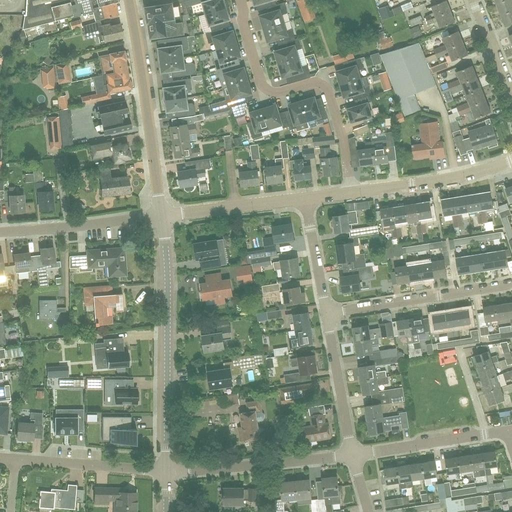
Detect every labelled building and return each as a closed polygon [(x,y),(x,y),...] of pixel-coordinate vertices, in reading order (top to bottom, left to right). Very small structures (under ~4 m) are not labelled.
[(74,0),(27,0),(26,15),(25,15),(22,30),(22,31),(35,27),(35,26),(55,22),(52,11),(75,5),(74,0)] [(92,9),(115,3),(118,2),(117,0),(74,0),(75,5),(52,11),(55,22),(92,12),(93,12),(92,9)] [(185,2),(192,0),(178,0),(179,4),(181,3),(184,15),(189,14),(185,2)] [(201,0),(206,15),(228,8),(226,1),(224,2),(223,0),(201,0)] [(270,7),(279,5),(277,0),(250,0),(251,2),(253,1),(255,6),(263,3),(265,4),(266,9),(270,7)] [(296,0),(305,22),(316,18),(308,0),(296,0)] [(317,0),(322,9),(330,5),(327,0),(317,0)] [(511,0),(506,0),(496,4),(501,15),(511,10),(511,0)] [(427,21),(450,11),(446,1),(432,6),(434,13),(430,15),(430,16),(426,18),(427,21)] [(145,8),(145,12),(147,23),(148,23),(149,29),(148,30),(148,31),(148,32),(149,33),(149,34),(150,35),(150,38),(166,36),(166,35),(183,33),(181,17),(174,18),(171,2),(165,3),(164,3),(164,4),(164,5),(152,6),(151,5),(150,5),(146,6),(145,8)] [(92,12),(95,21),(118,15),(115,3),(92,9),(93,12),(92,12)] [(264,29),(284,23),(282,15),(287,14),(284,3),(279,5),(270,7),(271,13),(260,16),(264,29)] [(228,8),(206,15),(211,32),(220,29),(222,29),(221,24),(222,22),(230,20),(228,15),(230,15),(228,8)] [(511,10),(501,15),(505,26),(511,23),(511,10)] [(440,28),(455,22),(450,11),(427,21),(428,24),(433,22),(433,23),(437,21),(440,28)] [(412,27),(415,26),(423,22),(421,16),(409,20),(412,27)] [(79,20),(70,23),(72,29),(81,27),(79,20)] [(83,27),(85,37),(90,36),(91,38),(103,35),(105,42),(123,38),(120,25),(110,27),(109,25),(99,27),(98,23),(83,27)] [(285,43),(295,40),(292,30),(286,31),(284,23),(264,29),(268,42),(277,40),(278,45),(285,43)] [(423,35),(420,26),(410,30),(414,39),(423,35)] [(35,27),(22,31),(13,48),(28,43),(26,36),(30,35),(30,33),(36,31),(35,27)] [(217,50),(237,44),(233,31),(222,35),(220,29),(211,32),(206,34),(209,44),(215,42),(217,50)] [(435,54),(463,43),(459,31),(443,37),(446,45),(434,50),(435,54)] [(391,37),(380,41),(383,49),(394,45),(391,37)] [(183,58),(182,52),(187,51),(189,48),(187,39),(168,42),(168,46),(167,48),(159,49),(160,54),(157,54),(158,61),(183,58)] [(299,39),(295,40),(285,43),(278,45),(280,50),(275,52),(279,65),(299,59),(296,51),(302,49),(299,39)] [(419,42),(379,55),(404,116),(420,110),(414,94),(436,85),(427,63),(425,58),(419,42)] [(425,58),(427,63),(437,59),(437,58),(449,54),(452,61),(468,55),(463,43),(435,54),(425,58)] [(217,70),(231,66),(230,61),(241,57),(237,44),(217,50),(220,58),(214,60),(217,70)] [(103,75),(127,70),(125,60),(126,60),(126,59),(128,57),(127,54),(125,52),(124,51),(106,55),(108,69),(102,70),(103,75)] [(309,57),(311,64),(323,61),(321,53),(309,57)] [(346,54),(333,58),(336,65),(348,61),(346,54)] [(183,58),(158,61),(159,68),(161,68),(162,73),(170,72),(172,73),(173,78),(196,74),(195,65),(193,63),(184,65),(183,58)] [(340,85),(360,79),(358,71),(364,69),(360,58),(344,63),(345,69),(336,72),(340,85)] [(299,59),(279,65),(283,78),(292,75),(294,83),(311,78),(307,65),(301,67),(299,59)] [(72,81),(68,62),(55,65),(58,84),(72,81)] [(433,74),(448,68),(446,62),(431,68),(433,74)] [(228,87),(248,81),(244,68),(233,71),(231,66),(217,70),(220,81),(226,79),(228,87)] [(449,88),(477,77),(472,66),(457,72),(460,80),(448,85),(449,88)] [(132,82),(130,81),(130,80),(129,80),(127,70),(103,75),(105,85),(104,85),(106,92),(82,98),(83,105),(111,99),(110,93),(131,89),(131,88),(133,86),(132,82)] [(357,100),(369,97),(372,96),(366,77),(360,79),(340,85),(344,98),(356,95),(357,100)] [(444,97),(457,92),(463,89),(466,95),(482,89),(477,77),(449,88),(449,89),(442,92),(444,97)] [(163,101),(187,97),(186,91),(191,91),(192,88),(191,79),(173,81),(174,86),(173,88),(164,89),(165,94),(164,94),(163,101)] [(211,105),(213,112),(232,106),(242,103),(241,98),(252,94),(248,81),(228,87),(231,96),(225,98),(226,100),(211,105)] [(482,89),(466,95),(469,103),(457,108),(458,112),(486,101),(482,89)] [(163,101),(166,108),(167,108),(168,113),(176,111),(177,113),(178,117),(196,115),(195,105),(192,104),(188,104),(187,97),(163,101)] [(324,107),(318,109),(315,97),(302,101),(308,121),(316,119),(318,125),(328,121),(324,107)] [(357,100),(359,106),(348,109),(352,123),(372,117),(368,103),(371,102),(369,97),(357,100)] [(98,108),(102,121),(105,135),(132,128),(129,117),(127,118),(126,115),(126,113),(128,112),(125,101),(98,108)] [(308,121),(302,101),(289,105),(290,111),(285,112),(286,115),(287,118),(289,127),(290,130),(296,129),(295,125),(308,121)] [(486,101),(458,112),(460,116),(472,111),(475,118),(491,112),(486,101)] [(263,109),(269,129),(282,125),(283,129),(289,127),(287,118),(286,115),(285,112),(279,114),(276,105),(263,109)] [(233,115),(231,108),(203,114),(204,118),(228,113),(229,116),(233,115)] [(246,115),(244,109),(234,112),(236,118),(246,115)] [(269,129),(263,109),(250,113),(253,122),(248,123),(253,139),(263,136),(261,132),(269,129)] [(72,117),(70,110),(59,112),(64,152),(75,149),(73,141),(74,141),(72,133),(73,133),(72,126),(73,125),(71,118),(72,117)] [(434,159),(444,157),(442,141),(439,142),(436,122),(420,124),(422,144),(412,145),(414,159),(434,156),(434,159)] [(174,144),(190,141),(188,134),(196,133),(195,124),(187,125),(187,124),(171,127),(174,144)] [(327,136),(333,135),(331,124),(325,125),(327,136)] [(356,137),(371,132),(368,125),(353,130),(356,137)] [(474,149),(497,142),(492,125),(469,132),(474,149)] [(453,134),(458,149),(466,147),(461,131),(453,134)] [(386,140),(372,142),(373,148),(375,163),(388,162),(387,147),(394,146),(392,132),(385,133),(386,140)] [(314,146),(334,144),(333,136),(313,138),(314,146)] [(191,149),(190,141),(174,144),(176,157),(183,156),(183,158),(200,155),(199,148),(191,149)] [(127,150),(125,143),(111,147),(110,142),(90,147),(93,160),(112,155),(115,163),(124,161),(124,160),(130,158),(128,150),(127,150)] [(375,163),(373,148),(372,142),(365,143),(366,149),(359,150),(350,151),(351,159),(360,158),(361,165),(375,163)] [(252,160),(260,159),(258,145),(251,146),(252,160)] [(304,150),(305,160),(315,158),(314,149),(304,150)] [(325,176),(338,174),(336,157),(330,158),(329,150),(321,151),(322,159),(320,159),(321,167),(324,167),(325,176)] [(283,158),(275,159),(276,167),(266,168),(268,183),(283,181),(281,168),(284,168),(283,158)] [(195,170),(178,172),(180,186),(184,185),(185,190),(187,192),(192,191),(194,189),(193,184),(197,183),(196,177),(205,176),(204,169),(210,168),(209,159),(194,161),(195,170)] [(295,179),(311,177),(310,166),(306,166),(305,162),(302,163),(302,159),(289,161),(290,168),(294,168),(295,179)] [(242,186),(259,184),(257,170),(256,170),(255,161),(248,162),(249,171),(240,173),(242,186)] [(103,195),(128,192),(127,177),(110,179),(108,168),(97,169),(98,175),(101,175),(103,195)] [(35,193),(38,193),(39,211),(54,210),(52,191),(44,192),(43,182),(34,183),(35,193)] [(10,213),(25,212),(24,195),(15,196),(14,187),(9,188),(10,196),(9,196),(10,213)] [(478,193),(483,223),(488,222),(485,209),(493,208),(490,191),(478,193)] [(466,195),(469,212),(474,211),(475,216),(477,216),(479,224),(483,223),(478,193),(466,195)] [(466,195),(454,197),(459,227),(463,226),(461,213),(469,212),(466,195)] [(459,227),(454,197),(441,199),(444,216),(452,214),(454,228),(459,227)] [(417,203),(422,233),(426,232),(424,219),(432,218),(429,201),(417,203)] [(417,203),(404,205),(407,222),(414,221),(414,226),(416,226),(419,242),(423,241),(422,233),(417,203)] [(407,222),(404,205),(392,207),(395,224),(396,229),(397,237),(402,236),(400,223),(407,222)] [(395,224),(392,207),(380,209),(381,214),(382,224),(383,226),(384,231),(392,230),(393,238),(394,238),(397,237),(396,229),(395,224)] [(505,229),(511,227),(507,217),(511,215),(509,209),(499,213),(505,229)] [(332,216),(334,233),(349,231),(348,224),(357,223),(356,211),(346,212),(346,214),(332,216)] [(293,240),(291,224),(273,227),(274,237),(264,239),(266,257),(270,256),(276,255),(274,244),(295,241),(294,240),(293,240)] [(361,236),(377,233),(376,226),(360,228),(361,236)] [(490,234),(491,240),(502,238),(505,237),(503,232),(501,233),(490,234)] [(478,236),(480,246),(483,246),(483,242),(491,240),(490,234),(478,236)] [(354,268),(365,266),(363,254),(354,255),(352,246),(354,245),(355,244),(356,242),(355,236),(346,238),(347,244),(336,245),(339,262),(353,260),(354,268)] [(478,236),(466,238),(467,245),(479,243),(479,246),(480,246),(478,236)] [(467,245),(466,238),(449,241),(450,250),(455,249),(455,247),(467,245)] [(222,240),(216,241),(193,244),(196,260),(198,259),(200,269),(226,265),(222,240)] [(429,244),(430,250),(442,248),(442,251),(447,251),(445,241),(429,244)] [(417,246),(418,252),(430,250),(429,244),(417,246)] [(388,257),(406,254),(405,248),(402,248),(402,245),(386,247),(386,249),(387,257),(388,257)] [(405,248),(406,254),(418,252),(417,246),(405,248)] [(53,248),(40,249),(42,260),(36,261),(37,272),(39,288),(48,287),(45,264),(55,263),(53,248)] [(388,262),(387,257),(386,249),(379,250),(381,263),(388,262)] [(124,266),(125,266),(124,250),(88,253),(88,258),(78,258),(79,273),(93,272),(92,267),(110,265),(110,276),(125,275),(124,266)] [(493,252),(495,269),(508,267),(505,250),(493,252)] [(481,254),(483,271),(495,269),(493,252),(481,254)] [(10,276),(9,267),(3,268),(1,254),(0,254),(0,277),(4,277),(10,276)] [(36,261),(30,262),(29,254),(14,255),(15,266),(9,267),(10,276),(11,291),(17,290),(16,280),(17,280),(16,274),(37,272),(36,261)] [(468,256),(471,272),(483,271),(481,254),(468,256)] [(272,265),(270,256),(266,257),(253,259),(250,259),(251,263),(252,263),(254,273),(262,272),(261,267),(272,265)] [(459,274),(471,272),(468,256),(456,257),(459,274)] [(431,258),(432,262),(434,278),(446,277),(444,260),(437,261),(437,257),(431,258)] [(296,258),(288,259),(281,261),(273,263),(274,270),(282,269),(283,277),(298,274),(296,258)] [(420,263),(422,280),(434,278),(432,262),(420,263)] [(420,263),(407,265),(410,282),(422,280),(420,263)] [(410,282),(407,265),(395,267),(398,284),(410,282)] [(244,283),(252,282),(250,266),(236,268),(237,279),(243,278),(244,283)] [(365,266),(354,268),(354,269),(359,268),(360,274),(341,277),(343,292),(360,290),(359,280),(373,278),(371,266),(365,266)] [(214,298),(215,305),(225,303),(224,297),(232,295),(230,280),(221,281),(220,274),(205,276),(206,281),(209,280),(209,283),(200,285),(203,300),(214,298)] [(266,284),(265,275),(257,276),(258,285),(266,284)] [(279,284),(262,286),(264,293),(280,291),(279,284)] [(112,287),(100,288),(84,289),(85,303),(93,303),(94,326),(110,325),(110,317),(104,317),(103,306),(115,305),(115,311),(123,310),(122,294),(112,295),(112,287)] [(285,304),(288,304),(305,301),(303,293),(300,293),(299,287),(283,290),(285,304)] [(61,320),(61,312),(57,312),(57,300),(39,301),(39,320),(61,320)] [(495,306),(498,320),(510,318),(508,304),(495,306)] [(483,308),(486,326),(491,325),(490,321),(498,320),(495,306),(483,308)] [(283,317),(281,310),(267,312),(268,320),(283,317)] [(456,312),(458,326),(471,324),(468,310),(456,312)] [(445,314),(447,328),(458,326),(456,312),(445,314)] [(296,330),(309,328),(307,313),(294,315),(294,314),(285,315),(287,323),(295,322),(296,330)] [(434,330),(447,328),(445,314),(432,315),(434,330)] [(409,319),(413,344),(419,343),(418,334),(424,333),(422,317),(409,319)] [(413,344),(409,319),(396,321),(399,337),(406,336),(407,345),(413,344)] [(392,322),(376,324),(377,331),(369,332),(368,326),(352,328),(354,342),(387,337),(387,339),(395,338),(392,322)] [(228,327),(218,328),(217,328),(218,334),(202,336),(204,348),(205,347),(206,351),(224,349),(222,340),(231,339),(230,327),(228,327)] [(299,345),(311,343),(309,328),(296,330),(297,338),(289,339),(290,348),(299,346),(299,345)] [(460,339),(461,346),(480,343),(478,330),(470,331),(472,338),(460,339)] [(511,337),(511,331),(500,333),(501,339),(511,337)] [(488,335),(489,341),(501,339),(500,333),(488,335)] [(387,337),(354,342),(356,356),(372,353),(371,346),(379,345),(378,340),(387,339),(387,337)] [(94,343),(95,356),(106,355),(107,368),(129,367),(128,353),(124,353),(121,353),(120,345),(117,345),(117,338),(103,339),(103,343),(94,343)] [(449,341),(450,348),(461,346),(460,339),(449,341)] [(438,350),(450,348),(449,341),(437,343),(438,350)] [(505,359),(511,357),(507,342),(500,344),(503,353),(505,359)] [(273,349),(275,357),(289,354),(288,347),(273,349)] [(397,355),(396,349),(381,351),(382,358),(397,355)] [(9,358),(20,358),(20,350),(9,350),(9,358)] [(473,356),(477,368),(492,364),(498,362),(496,356),(490,357),(488,351),(473,356)] [(253,355),(241,357),(242,365),(244,365),(244,364),(254,363),(253,355)] [(301,374),(316,372),(313,355),(297,357),(297,358),(290,359),(291,367),(299,366),(301,374)] [(397,355),(382,358),(383,365),(398,362),(397,355)] [(241,374),(240,370),(239,360),(223,363),(224,370),(208,372),(210,388),(232,385),(231,376),(241,374)] [(492,364),(477,368),(481,380),(496,376),(492,364)] [(358,367),(360,381),(386,377),(385,371),(375,373),(374,365),(358,367)] [(60,376),(59,368),(47,369),(48,377),(60,376)] [(3,372),(0,372),(0,401),(11,401),(9,385),(0,386),(0,379),(3,379),(3,372)] [(285,383),(300,380),(299,372),(284,374),(285,383)] [(483,386),(485,392),(500,388),(496,376),(481,380),(480,382),(481,386),(483,386)] [(377,385),(389,384),(388,377),(386,377),(360,381),(363,395),(378,392),(377,385)] [(87,379),(87,388),(101,388),(101,379),(87,379)] [(67,380),(67,388),(81,388),(81,380),(67,380)] [(112,394),(112,405),(124,405),(124,403),(136,403),(136,401),(138,401),(138,394),(138,392),(136,392),(136,390),(122,389),(122,380),(105,380),(105,394),(112,394)] [(312,384),(280,389),(281,397),(282,404),(300,401),(300,402),(308,400),(306,392),(314,391),(312,384)] [(403,388),(387,390),(388,397),(404,395),(403,388)] [(500,388),(485,392),(489,404),(504,400),(500,388)] [(239,393),(221,396),(223,407),(241,404),(239,393)] [(404,395),(388,397),(389,404),(405,401),(404,395)] [(259,437),(257,421),(262,420),(264,418),(263,414),(261,412),(259,401),(247,403),(248,412),(241,413),(243,431),(239,431),(240,441),(253,439),(254,448),(265,446),(264,436),(259,437)] [(367,420),(382,418),(380,404),(365,407),(367,420)] [(0,408),(0,433),(6,434),(8,409),(0,408)] [(83,409),(71,409),(71,418),(55,418),(55,423),(53,423),(53,432),(55,432),(55,434),(77,434),(77,428),(83,428),(83,409)] [(369,434),(370,434),(370,436),(378,435),(377,433),(385,432),(384,427),(401,424),(402,429),(408,428),(406,412),(399,413),(399,415),(382,418),(367,420),(369,434)] [(42,427),(43,414),(30,413),(30,424),(18,423),(17,439),(18,439),(18,442),(26,442),(26,440),(33,440),(34,426),(42,427)] [(324,424),(323,415),(310,417),(311,426),(300,428),(303,443),(329,438),(327,423),(324,424)] [(102,430),(109,430),(109,443),(136,445),(136,429),(127,429),(127,417),(102,417),(102,430)] [(482,453),(486,476),(491,475),(490,467),(497,466),(495,451),(482,453)] [(470,455),(473,470),(480,469),(481,476),(486,476),(482,453),(470,455)] [(457,457),(460,472),(473,470),(470,455),(457,457)] [(461,479),(460,472),(457,457),(445,459),(448,474),(455,473),(456,480),(461,479)] [(434,461),(421,463),(424,478),(425,486),(432,485),(430,477),(437,476),(434,461)] [(408,465),(411,480),(424,478),(421,463),(408,465)] [(411,480),(408,465),(396,467),(398,482),(411,480)] [(398,482),(396,467),(384,469),(386,484),(398,482)] [(318,500),(319,511),(326,511),(326,505),(332,505),(332,504),(339,503),(341,501),(340,494),(341,494),(341,486),(337,486),(337,478),(336,478),(334,476),(328,476),(327,478),(322,479),(324,499),(318,500)] [(294,481),(296,499),(310,497),(309,480),(294,481)] [(294,481),(288,482),(280,483),(282,500),(296,499),(294,481)] [(446,498),(451,497),(464,495),(463,489),(451,491),(450,482),(444,483),(446,498)] [(493,484),(488,485),(489,491),(506,489),(505,482),(493,484)] [(439,499),(445,498),(446,498),(444,483),(437,484),(439,497),(439,499)] [(464,495),(476,493),(475,487),(474,487),(473,483),(463,485),(463,489),(464,495)] [(75,510),(76,502),(77,486),(68,485),(68,491),(55,490),(55,493),(40,492),(39,508),(54,510),(55,508),(75,510)] [(475,487),(476,493),(489,491),(488,485),(475,487)] [(135,511),(136,496),(129,496),(129,494),(123,494),(123,490),(95,489),(95,504),(108,505),(109,501),(117,501),(116,511),(135,511)] [(233,511),(232,505),(243,505),(243,498),(248,498),(248,501),(257,501),(257,489),(248,489),(248,490),(243,490),(243,489),(223,489),(223,505),(224,505),(224,511),(233,511)] [(501,500),(508,499),(511,497),(511,491),(500,493),(501,500)] [(402,505),(403,505),(414,503),(413,496),(401,498),(402,505)] [(452,501),(451,497),(446,498),(445,498),(446,508),(446,511),(457,511),(464,511),(462,499),(452,501)] [(428,504),(429,511),(446,508),(445,498),(439,499),(435,500),(436,503),(428,504)] [(319,511),(318,500),(311,500),(311,511),(319,511)] [(276,511),(284,511),(284,502),(275,502),(276,511)]
